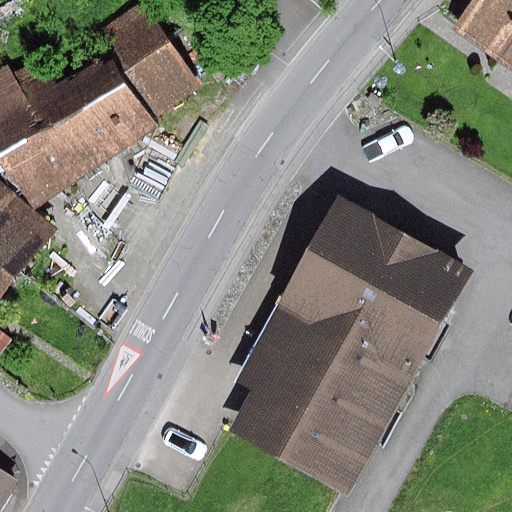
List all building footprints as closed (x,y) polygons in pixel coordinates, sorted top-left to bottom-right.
[(511,0),(484,0),(461,37),(511,70),(511,0)] [(27,66),(0,84),(0,127),(50,202),(172,120),(165,108),(208,79),(155,1),(93,43),(86,37),(32,74),(27,66)] [(0,166),(2,164),(0,162),(0,312),(66,227),(0,176),(0,166)] [(476,276),(347,206),(250,384),(268,393),(242,439),(342,494),(353,500),(476,276)] [(0,511),(3,511),(23,482),(0,465),(0,511)]
